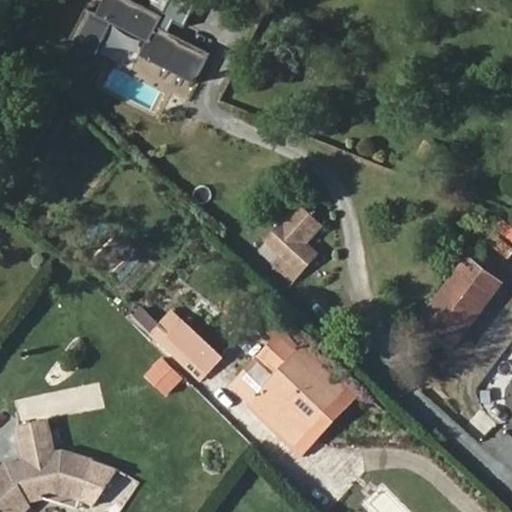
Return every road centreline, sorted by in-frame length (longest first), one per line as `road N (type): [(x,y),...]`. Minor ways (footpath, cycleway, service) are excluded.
road 1 (unknown): [(511,486),(415,396),(375,340),(339,190),(303,157),(217,114),(215,91),(231,51)]
road 2 (unknown): [(211,378),(307,462),(369,449),(405,451),(484,511)]
road 3 (unknown): [(511,444),(468,391),(477,350),(511,308)]
